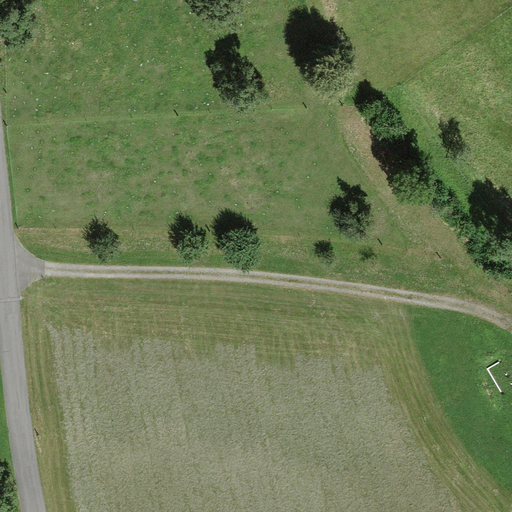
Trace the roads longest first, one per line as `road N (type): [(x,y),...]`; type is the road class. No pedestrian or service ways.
road 1 (track): [(511,325),(488,306),(302,281),(5,268)]
road 2 (residential): [(37,511),(0,187)]
